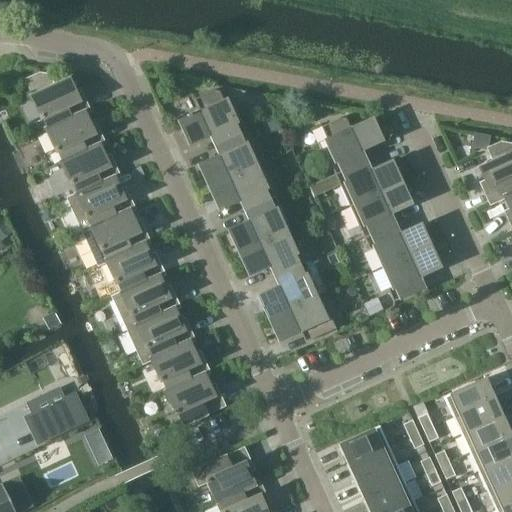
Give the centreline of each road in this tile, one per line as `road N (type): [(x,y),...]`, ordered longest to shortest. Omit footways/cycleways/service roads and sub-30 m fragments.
road 1 (residential): [(281,416),(119,54),(0,33)]
road 2 (residential): [(281,416),(501,303)]
road 3 (residential): [(405,101),(501,303)]
